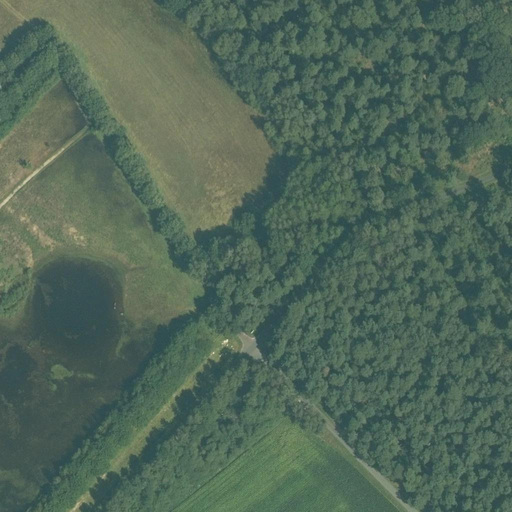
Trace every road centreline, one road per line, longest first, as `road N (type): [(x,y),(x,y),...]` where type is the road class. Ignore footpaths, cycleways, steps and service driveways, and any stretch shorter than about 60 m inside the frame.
road 1 (unclassified): [(252,348),(366,223),(511,166)]
road 2 (unclassified): [(252,348),(412,511)]
road 3 (unclassified): [(104,511),(252,348)]
